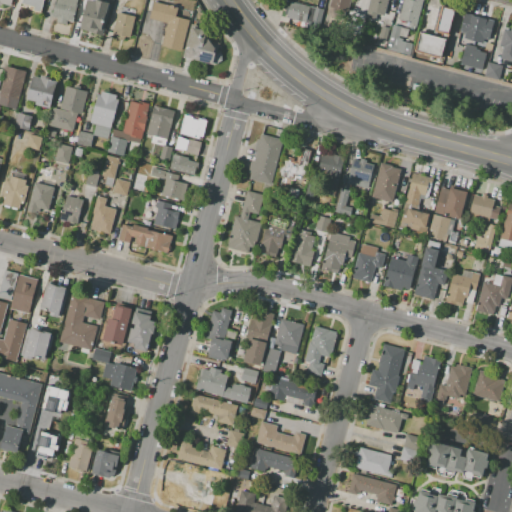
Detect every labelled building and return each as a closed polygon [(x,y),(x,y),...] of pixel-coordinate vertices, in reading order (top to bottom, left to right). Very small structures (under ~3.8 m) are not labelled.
[(11,0),(10,6),(9,6),(8,9),(0,7),(0,0),(11,0)] [(45,0),(42,12),(33,10),(33,7),(22,4),(23,0),(45,0)] [(78,0),(73,22),(67,21),(66,24),(55,21),(56,18),(51,17),(55,0),(78,0)] [(102,35),(90,32),(91,30),(80,27),(86,0),(90,0),(94,1),(94,0),(98,0),(110,3),(102,35)] [(351,0),(349,8),(329,3),(329,0),(351,0)] [(388,0),(384,16),(377,14),(375,22),(364,19),(368,0),(388,0)] [(399,20),(403,0),(422,0),(416,27),(409,25),(409,22),(399,20)] [(154,1),(177,7),(175,16),(190,19),(182,51),(161,46),(167,23),(149,18),(154,1)] [(291,1),(310,5),(306,22),(286,17),(291,1)] [(448,34),(437,31),(443,8),(454,10),(448,34)] [(136,16),(130,38),(124,37),(124,40),(116,38),(117,35),(112,34),(118,12),(136,16)] [(493,20),(489,38),(485,37),(483,44),(463,39),(465,32),(460,31),(464,13),(493,20)] [(221,61),(214,65),(183,57),(191,24),(198,26),(197,29),(202,30),(206,34),(205,36),(208,37),(207,38),(209,39),(209,40),(218,42),(219,50),(224,51),(221,61)] [(397,52),(386,49),(393,24),(403,27),(400,40),(397,52)] [(381,26),(389,28),(385,47),(376,44),(381,26)] [(511,61),(500,59),(503,47),(499,46),(504,28),(510,30),(511,28),(511,61)] [(446,39),(441,58),(415,51),(419,32),(446,39)] [(413,44),(410,55),(397,52),(400,40),(413,44)] [(482,70),(477,68),(476,73),(467,71),(469,66),(461,64),(466,43),(477,46),(476,48),(480,49),(479,51),(486,53),(482,70)] [(503,65),(500,79),(485,75),(488,62),(503,65)] [(27,71),(17,109),(0,104),(0,92),(7,66),(27,71)] [(50,108),(34,104),(35,102),(27,100),(33,76),(39,77),(40,74),(51,77),(50,80),(56,82),(50,108)] [(88,91),(82,114),(78,113),(73,131),(48,125),(53,107),(61,109),(66,86),(88,91)] [(101,91),(117,95),(116,98),(118,99),(108,138),(92,134),(95,124),(90,123),(97,94),(100,95),(101,91)] [(150,104),(147,116),(148,117),(144,133),(142,132),(140,143),(110,135),(112,128),(123,131),(130,101),(140,103),(141,102),(150,104)] [(174,111),(166,145),(151,142),(153,136),(146,134),(154,105),(174,111)] [(28,130),(14,126),(17,112),(32,116),(28,130)] [(180,134),(185,115),(192,117),(192,118),(198,120),(199,118),(207,120),(202,138),(199,137),(199,139),(180,134)] [(46,135),(48,129),(57,131),(55,138),(46,135)] [(77,144),(80,132),(93,135),(90,148),(77,144)] [(38,150),(25,147),(29,133),(42,137),(38,150)] [(261,133),(282,139),(271,185),(250,179),(251,173),(247,173),(251,160),(254,161),(257,152),(253,151),(257,137),(260,138),(261,133)] [(111,137),(127,141),(123,156),(107,152),(111,137)] [(198,156),(185,152),(185,151),(175,148),(178,137),(189,140),(189,139),(201,142),(198,156)] [(58,143),(73,147),(69,165),(54,162),(58,143)] [(159,158),(162,145),(172,148),(169,161),(159,158)] [(80,158),(74,156),(76,147),(83,148),(80,158)] [(278,176),(283,158),(286,159),(287,156),(296,158),(295,162),(297,162),(301,148),(311,150),(303,182),(278,176)] [(323,150),(343,155),(332,197),(324,194),(330,175),(317,172),(323,150)] [(194,175),(169,169),(173,154),(189,158),(188,161),(197,163),(194,175)] [(107,155),(119,158),(114,179),(102,176),(107,155)] [(341,181),(343,173),(347,174),(351,159),(374,165),(368,188),(341,181)] [(380,162),(392,165),(391,167),(399,169),(398,175),(400,175),(393,203),(371,197),(380,162)] [(165,179),(150,175),(152,168),(179,175),(178,181),(188,183),(183,200),(161,195),(165,179)] [(99,175),(96,188),(85,185),(88,172),(99,175)] [(405,202),(412,173),(417,174),(418,172),(425,174),(425,176),(440,180),(436,197),(420,194),(417,205),(405,202)] [(2,205),(4,197),(1,196),(5,180),(9,180),(10,176),(13,177),(14,173),(24,175),(23,179),(26,180),(25,186),(28,187),(23,206),(20,205),(19,209),(2,205)] [(130,189),(134,173),(147,176),(143,192),(130,189)] [(35,182),(36,182),(37,175),(45,177),(44,184),(54,187),(48,210),(41,209),(40,212),(28,209),(35,182)] [(115,178),(130,182),(126,197),(112,193),(115,178)] [(289,187),(297,189),(295,198),(287,196),(289,187)] [(340,187),(350,190),(346,206),(353,208),(351,216),(334,212),(340,187)] [(441,187),(447,188),(448,187),(466,191),(459,219),(435,213),(441,187)] [(263,195),(259,214),(251,212),(249,219),(261,222),(254,248),(250,247),(249,252),(228,247),(236,216),(240,217),(247,191),(263,195)] [(83,199),(77,223),(60,219),(66,194),(83,199)] [(468,216),(474,194),(481,196),(482,194),(487,195),(487,198),(494,200),(493,204),(500,206),(496,223),(468,216)] [(96,195),(107,198),(105,206),(115,208),(109,234),(87,229),(96,195)] [(175,229),(153,224),(157,208),(155,207),(157,201),(171,204),(170,209),(180,212),(175,229)] [(399,209),(394,228),(369,222),(373,203),(399,209)] [(509,203),(511,203),(511,248),(498,245),(509,203)] [(408,208),(431,214),(426,234),(403,228),(408,208)] [(330,218),(327,233),(315,230),(319,215),(330,218)] [(454,220),(449,242),(428,236),(433,215),(454,220)] [(259,253),(267,219),(293,225),(289,241),(284,240),(279,258),(259,253)] [(168,253),(134,244),(136,237),(131,236),(130,243),(118,240),(122,224),(132,227),(133,224),(148,228),(148,231),(172,237),(168,253)] [(488,253),(480,251),(487,224),(495,226),(488,253)] [(300,229),(311,232),(311,234),(315,235),(311,250),(314,251),(310,267),(290,262),(296,235),(299,235),(300,229)] [(320,269),(330,232),(350,237),(349,239),(356,241),(352,257),(345,255),(340,274),(320,269)] [(468,240),(466,247),(459,245),(460,238),(468,240)] [(428,240),(450,245),(448,251),(427,246),(428,240)] [(361,243),(379,248),(377,252),(383,254),(380,267),(375,266),(370,284),(352,279),(353,275),(352,275),(358,253),(359,253),(361,243)] [(502,248),(500,258),(489,255),(491,246),(502,248)] [(425,247),(443,251),(438,268),(447,271),(443,286),(437,285),(433,300),(413,295),(425,247)] [(382,287),(390,256),(406,260),(407,254),(418,257),(409,291),(403,290),(402,292),(382,287)] [(511,263),(511,269),(502,266),(503,261),(511,263)] [(444,304),(452,272),(461,275),(462,269),(479,274),(472,303),(465,302),(466,299),(464,298),(462,308),(444,304)] [(476,311),(483,281),(492,283),(495,273),(511,277),(511,281),(507,298),(501,297),(499,306),(496,305),(493,315),(476,311)] [(10,308),(17,281),(22,282),(23,275),(38,279),(30,313),(10,308)] [(69,286),(62,315),(59,314),(58,317),(49,315),(49,312),(40,309),(47,281),(69,286)] [(92,350),(60,342),(72,293),(104,301),(99,320),(84,316),(82,322),(98,326),(92,350)] [(132,308),(122,345),(102,340),(108,318),(112,319),(115,304),(132,308)] [(147,352),(126,346),(136,307),(150,311),(149,315),(151,316),(150,320),(154,322),(153,325),(155,326),(153,334),(151,333),(147,352)] [(243,361),(248,340),(245,339),(250,319),(253,320),(256,309),(274,314),(261,365),(243,361)] [(213,310),(238,317),(227,360),(202,353),(213,310)] [(281,318),(303,324),(295,354),(273,349),(281,318)] [(17,362),(0,357),(9,319),(27,323),(17,362)] [(304,362),(309,341),(310,342),(314,326),(336,331),(329,358),(321,356),(319,362),(324,364),(321,378),(306,374),(308,363),(304,362)] [(52,332),(51,335),(53,336),(50,349),(47,349),(45,360),(32,357),(32,360),(23,357),(23,356),(20,355),(27,329),(30,330),(31,327),(52,332)] [(383,343),(403,348),(397,375),(400,376),(395,393),(392,392),(389,403),(374,400),(377,388),(367,386),(372,368),(377,370),(383,343)] [(95,348),(111,352),(108,362),(114,364),(114,363),(136,368),(130,393),(109,387),(111,380),(102,377),(106,363),(92,359),(95,348)] [(275,374),(262,371),(268,348),(281,351),(275,374)] [(406,388),(407,384),(404,383),(407,372),(409,373),(412,359),(422,362),(423,356),(440,361),(430,402),(419,400),(422,387),(414,385),(413,390),(406,388)] [(472,368),(465,396),(460,395),(459,398),(447,395),(445,404),(435,402),(439,384),(445,385),(451,363),(472,368)] [(251,388),(247,404),(195,390),(200,368),(209,370),(209,367),(221,370),(221,373),(228,375),(225,386),(232,388),(233,383),(251,388)] [(259,372),(255,384),(240,380),(243,368),(259,372)] [(473,395),(479,370),(500,375),(499,379),(503,380),(500,393),(502,393),(499,402),(473,395)] [(0,372),(42,383),(29,433),(23,431),(17,453),(0,449),(6,425),(14,427),(20,402),(0,397),(0,372)] [(317,388),(312,408),(303,406),(304,401),(285,396),(284,401),(270,397),(275,378),(317,388)] [(41,407),(63,413),(70,391),(48,385),(41,407)] [(32,457),(38,435),(50,438),(51,432),(44,430),(49,409),(47,408),(48,404),(50,405),(53,394),(72,398),(55,462),(32,457)] [(193,394),(236,405),(231,425),(217,421),(218,416),(216,416),(203,412),(202,417),(188,414),(193,394)] [(122,430),(103,425),(105,418),(107,418),(108,413),(109,413),(113,398),(114,398),(114,397),(125,399),(124,401),(126,401),(124,409),(130,410),(127,422),(124,421),(122,430)] [(265,409),(253,406),(256,398),(267,401),(265,409)] [(365,425),(370,405),(409,415),(408,420),(401,419),(397,433),(365,425)] [(252,408),(265,411),(263,418),(250,415),(252,408)] [(72,409),(85,412),(84,417),(93,419),(88,440),(75,437),(77,430),(67,428),(72,409)] [(475,413),(489,416),(487,425),(473,421),(475,413)] [(255,443),(261,422),(276,426),(275,429),(278,430),(277,432),(292,436),(292,434),(295,434),(296,431),(306,434),(301,454),(255,443)] [(229,429),(243,432),(239,448),(225,444),(229,429)] [(420,438),(417,450),(403,446),(406,434),(420,438)] [(75,438),(90,441),(89,445),(93,446),(86,472),(67,467),(75,438)] [(226,449),(221,470),(177,459),(182,438),(192,441),(192,443),(193,443),(192,447),(207,451),(208,448),(214,449),(214,446),(226,449)] [(481,478),(472,476),(471,481),(461,478),(463,473),(456,471),(456,473),(444,470),(444,468),(438,467),(437,469),(426,466),(432,442),(468,451),(468,448),(487,453),(485,460),(489,461),(485,473),(482,472),(481,478)] [(392,455),(388,471),(392,472),(390,477),(354,468),(357,456),(353,455),(355,450),(359,451),(360,446),(392,455)] [(403,446),(417,450),(414,463),(400,459),(403,446)] [(255,448),(298,459),(293,478),(285,476),(286,472),(267,467),(266,471),(250,467),(255,448)] [(96,451),(119,457),(115,475),(110,478),(90,473),(96,451)] [(249,471),(247,479),(235,476),(237,468),(249,471)] [(353,474),(396,485),(392,504),(377,500),(377,498),(375,498),(376,494),(361,490),(360,494),(356,493),(356,495),(348,493),(353,474)] [(217,482),(214,497),(205,495),(203,504),(182,498),(186,481),(203,485),(205,479),(217,482)] [(411,511),(414,499),(416,499),(418,490),(422,488),(431,490),(432,487),(440,489),(440,491),(447,492),(451,488),(469,493),(468,498),(476,500),(473,511),(411,511)] [(284,511),(235,511),(241,490),(256,494),(254,501),(270,505),(272,495),(288,499),(284,511)]
